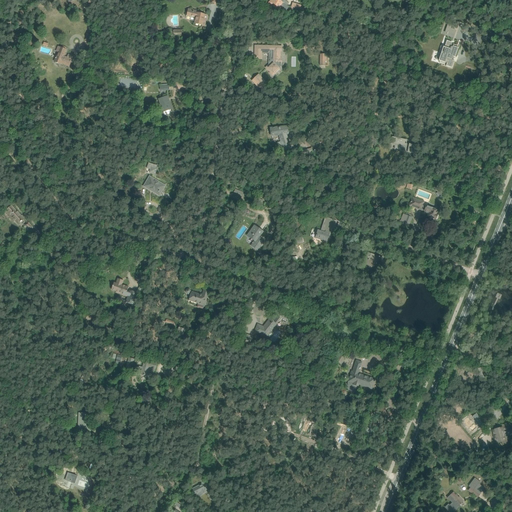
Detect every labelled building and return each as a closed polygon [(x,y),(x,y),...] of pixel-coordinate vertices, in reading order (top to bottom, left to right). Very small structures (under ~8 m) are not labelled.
[(270,1),(267,5),(270,7),(272,3),(274,5),(273,7),(278,10),(280,7),(286,11),(289,6),(287,6),(283,3),(284,0),(270,0),(270,1)] [(293,2),(290,10),(304,14),(306,7),(293,2)] [(206,15),(201,14),(197,13),(197,11),(188,9),(187,15),(196,17),(194,24),(202,25),(203,20),(205,20),(206,15)] [(448,23),(445,32),(455,35),(458,27),(448,23)] [(442,55),(439,64),(444,66),(445,63),(446,63),(445,66),(452,68),(455,61),(452,60),(453,57),(454,57),(454,56),(456,57),(460,44),(458,43),(457,46),(453,44),(452,47),(451,47),(452,42),(446,40),(444,47),(445,48),(444,53),(442,52),(442,54),(442,55)] [(255,52),(255,59),(262,59),(262,52),(269,53),(269,56),(273,56),(273,61),(266,68),(270,72),(269,73),(272,75),(274,75),(276,73),(275,72),(281,66),(281,58),(280,58),(281,51),(282,51),(282,46),(260,46),(255,46),(255,52)] [(70,65),(71,60),(73,56),(70,55),(69,57),(67,56),(67,57),(63,56),(66,50),(58,47),(57,49),(59,50),(56,57),(55,58),(56,58),(54,62),(60,64),(60,63),(66,65),(66,64),(70,65)] [(253,81),(261,90),(267,85),(259,75),(253,81)] [(167,96),(163,98),(158,100),(160,104),(161,104),(164,111),(172,108),(167,96)] [(285,155),(290,153),(292,153),(286,134),(289,134),(288,126),(274,128),(273,128),(270,128),(271,136),(279,135),(285,155)] [(392,137),(391,142),(394,142),(394,143),(398,144),(398,143),(400,144),(402,145),(401,150),(410,152),(410,153),(415,154),(417,146),(409,144),(409,145),(406,144),(407,143),(406,143),(407,140),(392,137)] [(312,148),(301,151),(302,156),(314,153),(312,148)] [(149,172),(155,174),(157,169),(156,169),(156,168),(154,167),(154,165),(149,163),(147,168),(150,169),(149,172)] [(150,177),(144,186),(159,195),(165,186),(150,177)] [(234,189),(232,194),(242,197),(244,192),(234,189)] [(409,206),(415,208),(429,213),(428,216),(429,217),(428,222),(432,224),(434,219),(436,219),(437,220),(439,215),(437,215),(437,214),(438,211),(434,210),(434,209),(423,205),(424,202),(412,198),(409,206)] [(4,212),(8,217),(13,222),(15,220),(18,224),(24,218),(22,216),(21,216),(11,206),(4,212)] [(310,211),(307,218),(312,220),(314,215),(316,217),(318,214),(310,211)] [(403,214),(401,221),(404,222),(409,224),(412,218),(407,216),(403,214)] [(317,230),(315,238),(327,241),(330,232),(329,232),(330,230),(331,227),(335,228),(337,222),(326,218),(324,223),(322,231),(317,230)] [(254,226),(250,231),(247,235),(254,241),(254,242),(253,241),(252,243),(253,243),(251,246),(258,251),(264,241),(259,237),(263,232),(254,226)] [(27,250),(20,243),(16,248),(18,250),(17,251),(22,256),(27,250)] [(363,263),(368,265),(372,267),(373,263),(380,266),(382,258),(367,252),(368,252),(367,252),(363,263)] [(114,282),(111,290),(116,291),(115,292),(128,296),(126,302),(133,305),(137,293),(130,291),(128,291),(127,290),(128,287),(120,284),(122,280),(118,278),(116,283),(114,282)] [(192,292),(191,292),(191,291),(190,290),(190,289),(189,289),(188,289),(187,289),(186,289),(186,290),(186,291),(186,292),(186,293),(187,294),(191,295),(189,300),(198,303),(198,304),(204,306),(209,292),(204,290),(202,295),(199,294),(199,293),(199,294),(192,292)] [(287,319),(288,316),(290,312),(279,308),(276,311),(276,310),(274,313),(271,317),(263,327),(258,325),(255,333),(266,337),(282,318),(287,319)] [(97,313),(88,311),(86,319),(94,322),(97,313)] [(185,330),(179,327),(175,335),(182,338),(185,330)] [(341,365),(347,357),(340,352),(335,361),(341,365)] [(145,375),(147,376),(149,368),(154,370),(156,363),(145,360),(141,374),(144,374),(143,375),(145,375)] [(351,372),(348,382),(354,383),(352,387),(353,387),(354,388),(355,388),(356,388),(357,388),(358,388),(359,387),(360,385),(372,389),(375,379),(358,374),(359,369),(360,369),(360,368),(362,362),(356,361),(353,372),(351,372)] [(91,418),(88,418),(88,413),(82,413),(81,420),(79,420),(79,424),(81,424),(81,431),(87,431),(87,426),(90,426),(91,418)] [(509,426),(504,427),(492,430),(496,442),(502,441),(503,445),(508,444),(506,436),(505,437),(503,430),(510,429),(509,426)] [(95,435),(94,437),(99,439),(98,442),(107,447),(109,443),(95,435)] [(68,473),(65,480),(75,483),(75,484),(78,476),(77,476),(68,473)] [(478,498),(484,488),(480,485),(481,483),(475,478),(468,486),(470,488),(468,491),(478,498)] [(202,484),(193,489),(195,494),(201,491),(202,494),(202,493),(206,492),(202,484)] [(458,497),(453,492),(453,493),(452,492),(450,494),(451,494),(447,498),(452,503),(449,505),(448,504),(445,507),(447,510),(449,511),(451,511),(453,510),(454,511),(460,506),(458,504),(463,500),(459,497),(459,496),(458,497)]
